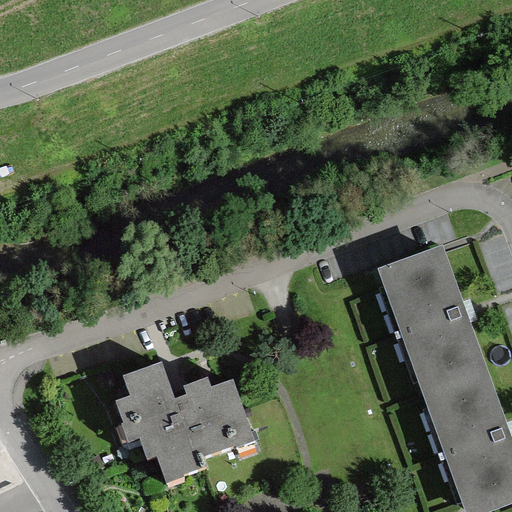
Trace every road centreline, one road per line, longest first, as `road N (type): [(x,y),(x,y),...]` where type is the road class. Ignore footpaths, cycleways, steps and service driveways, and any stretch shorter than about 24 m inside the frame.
road 1 (residential): [(0,354),(78,333),(460,189),(511,223)]
road 2 (residential): [(0,92),(255,0)]
